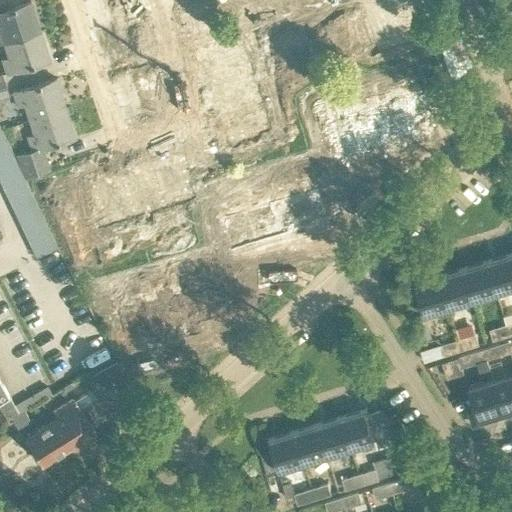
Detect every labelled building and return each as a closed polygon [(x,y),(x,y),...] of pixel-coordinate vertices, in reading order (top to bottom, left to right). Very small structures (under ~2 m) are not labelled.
[(0,27),(4,40),(38,29),(33,14),(35,13),(30,0),(26,0),(0,8),(0,27)] [(284,7),(281,0),(280,0),(270,4),(272,11),(284,7)] [(405,0),(363,0),(370,20),(408,8),(405,0)] [(408,8),(370,20),(379,49),(417,37),(408,8)] [(238,22),(235,15),(224,19),(226,26),(238,22)] [(342,16),(335,18),(338,30),(346,27),(342,16)] [(226,26),(224,19),(213,22),(215,30),(226,26)] [(346,27),(338,30),(342,41),(349,39),(346,27)] [(9,55),(2,58),(7,72),(49,58),(45,44),(43,45),(38,29),(4,40),(9,55)] [(239,40),(201,52),(210,81),(248,69),(239,40)] [(282,47),(275,49),(279,60),(286,58),(282,47)] [(286,58),(279,60),(282,72),(290,69),(286,58)] [(248,69),(210,81),(219,110),(257,99),(248,69)] [(29,117),(63,106),(58,91),(60,91),(55,76),(12,90),(17,104),(24,102),(29,117)] [(5,82),(0,83),(0,96),(9,94),(5,82)] [(295,87),(287,89),(291,100),(298,98),(295,87)] [(405,94),(318,126),(332,170),(419,138),(405,94)] [(257,99),(219,110),(228,140),(266,128),(257,99)] [(63,106),(29,117),(34,132),(27,134),(31,148),(15,153),(23,177),(48,169),(41,145),(74,135),(70,121),(68,121),(63,106)] [(180,157),(150,166),(162,204),(191,195),(180,157)] [(150,166),(121,175),(133,213),(162,204),(150,166)] [(121,175),(92,184),(104,222),(133,213),(121,175)] [(307,184),(220,216),(234,260),(321,228),(307,184)] [(181,225),(170,229),(172,237),(184,233),(181,225)] [(153,234),(141,238),(144,245),(155,242),(153,234)] [(141,238),(130,241),(132,249),(144,245),(141,238)] [(496,291),(511,285),(511,256),(511,252),(487,259),(496,291)] [(487,259),(463,266),(472,298),(496,291),(487,259)] [(463,266),(439,274),(448,305),(472,298),(463,266)] [(448,305),(439,274),(414,281),(414,283),(415,282),(424,313),(448,305)] [(211,277),(124,309),(138,353),(225,321),(211,277)] [(493,339),(510,334),(506,323),(490,328),(493,339)] [(458,337),(462,348),(479,343),(476,332),(458,337)] [(458,337),(441,343),(444,354),(462,348),(458,337)] [(507,340),(484,347),(487,358),(510,351),(507,340)] [(493,376),(487,358),(484,347),(483,347),(459,355),(463,366),(477,361),(482,379),(467,384),(473,405),(470,406),(474,420),(494,414),(493,411),(501,408),(502,412),(503,411),(493,376)] [(115,359),(93,371),(99,382),(105,379),(116,373),(121,370),(115,359)] [(511,370),(493,376),(503,411),(511,408),(511,370)] [(0,398),(9,392),(0,376),(0,398)] [(9,395),(1,400),(10,414),(18,410),(13,402),(9,395)] [(95,434),(72,397),(53,409),(57,416),(25,436),(41,462),(69,444),(72,449),(95,434)] [(342,414),(351,446),(375,439),(371,424),(366,408),(367,408),(367,407),(342,414)] [(317,422),(327,453),(351,446),(342,414),(317,422)] [(385,420),(371,424),(375,439),(378,447),(392,442),(385,420)] [(317,422),(293,429),(303,460),(327,453),(317,422)] [(303,460),(293,429),(268,437),(268,438),(269,437),(274,454),(279,468),(303,460)] [(274,454),(263,457),(267,471),(279,468),(274,454)] [(359,472),(362,482),(378,477),(376,467),(359,472)] [(346,487),(362,482),(359,472),(343,477),(346,487)] [(389,481),(392,491),(409,486),(406,476),(389,481)] [(376,496),(392,491),(389,481),(373,485),(376,496)] [(311,487),(315,497),(331,492),(328,482),(311,487)] [(298,502),(315,497),(311,487),(295,492),(298,502)] [(342,495),(345,506),(361,501),(359,490),(342,495)] [(329,511),(345,506),(342,495),(326,500),(329,511)]
